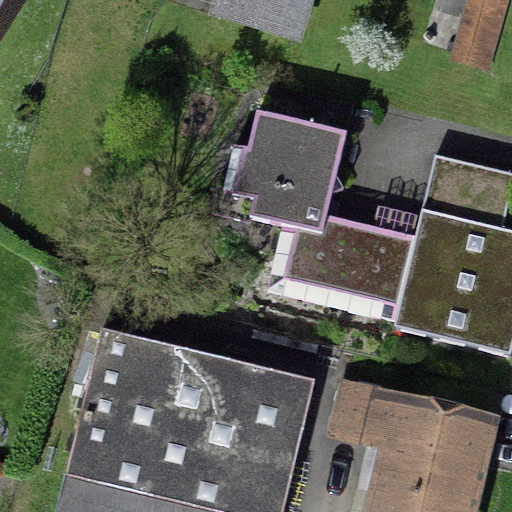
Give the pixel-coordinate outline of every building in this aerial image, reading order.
[(0,0),(0,28),(14,5),(3,0),(0,0)] [(217,0),(212,18),(295,44),(308,0),(217,0)] [(449,61),(481,70),(500,1),(496,0),(472,0),(468,17),(462,15),(449,61)] [(247,222),(280,231),(264,295),(392,326),(391,333),(508,361),(511,342),(511,238),(499,235),(511,181),(511,180),(432,161),(412,243),(323,222),(328,204),(343,195),(334,179),(343,139),(254,117),(245,154),(231,151),(220,198),(251,205),(247,222)] [(281,511),(311,386),(98,335),(54,511),(281,511)] [(368,511),(460,511),(481,429),(375,403),(377,394),(344,386),(332,435),(395,450),(386,489),(375,486),(368,511)]
